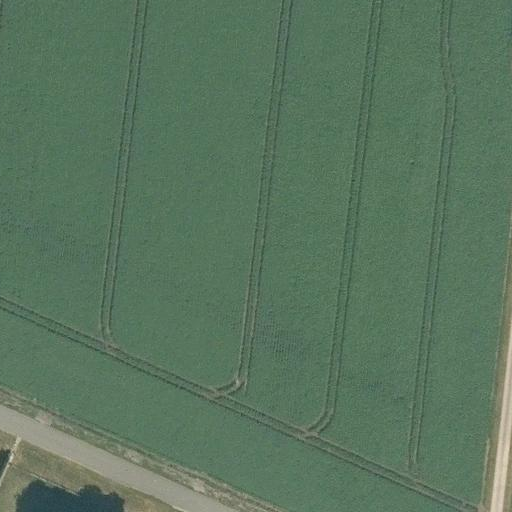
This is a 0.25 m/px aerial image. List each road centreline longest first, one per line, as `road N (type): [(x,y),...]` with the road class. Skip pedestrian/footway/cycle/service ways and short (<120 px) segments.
road 1 (unclassified): [(212,511),(0,417)]
road 2 (unclassified): [(495,511),(511,366)]
